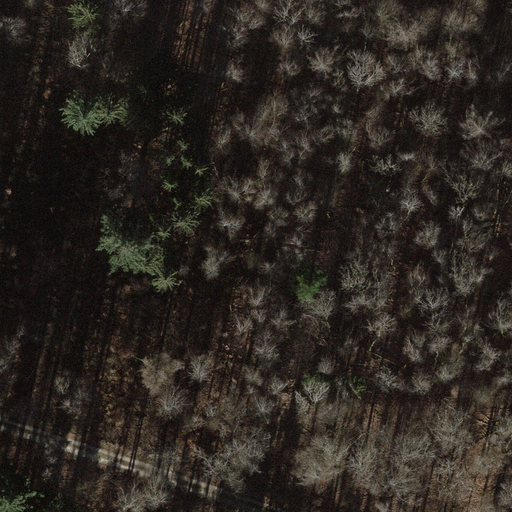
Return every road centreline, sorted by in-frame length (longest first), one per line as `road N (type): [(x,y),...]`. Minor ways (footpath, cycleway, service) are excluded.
road 1 (track): [(0,440),(233,511)]
road 2 (track): [(386,0),(511,35)]
